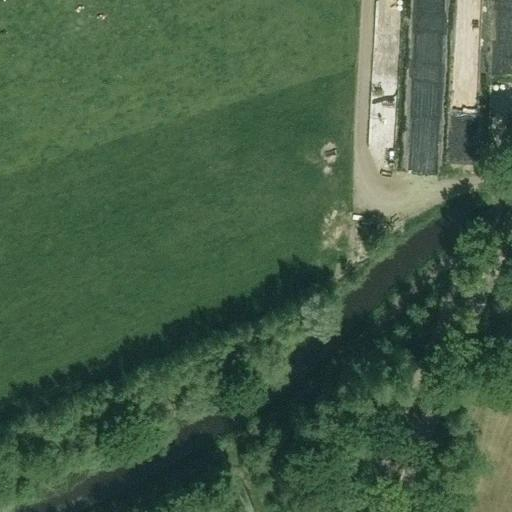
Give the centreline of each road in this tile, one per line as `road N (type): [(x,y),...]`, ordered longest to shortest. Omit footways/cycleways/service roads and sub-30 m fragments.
road 1 (track): [(448,361),(96,511)]
road 2 (unclassified): [(393,511),(511,205)]
